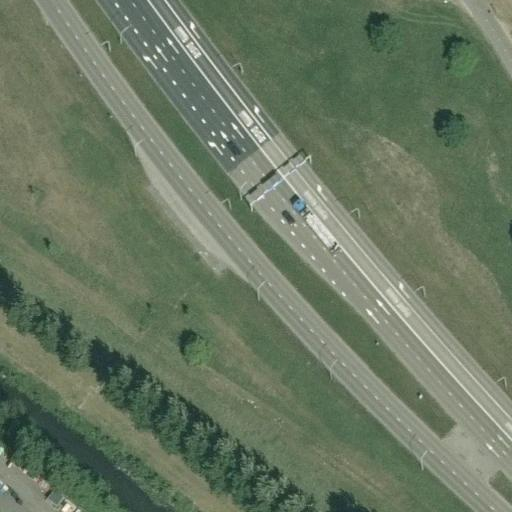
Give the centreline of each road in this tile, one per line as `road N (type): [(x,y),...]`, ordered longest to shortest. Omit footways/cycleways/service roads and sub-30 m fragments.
road 1 (secondary): [(51,0),(247,261),(492,511)]
road 2 (secondary): [(511,462),(282,200),(129,0)]
